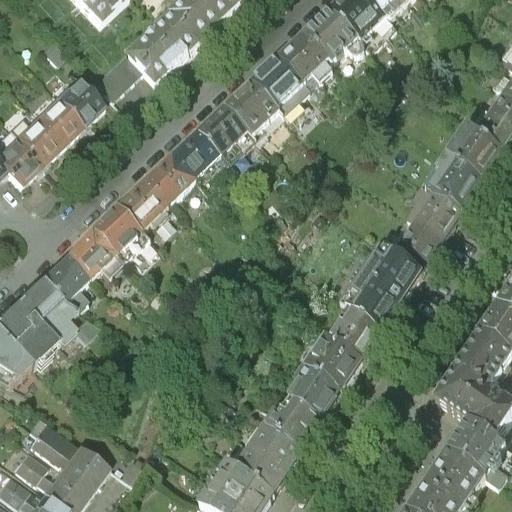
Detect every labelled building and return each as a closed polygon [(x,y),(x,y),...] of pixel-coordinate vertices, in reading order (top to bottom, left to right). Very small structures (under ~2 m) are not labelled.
[(122,0),(68,0),(99,33),(128,6),(122,0)] [(222,31),(244,10),(234,0),(195,0),(195,1),(172,22),(174,24),(199,51),(222,31)] [(254,0),(234,0),(244,10),(254,0)] [(364,0),(350,0),(331,18),(362,50),(363,52),(364,54),(370,60),(396,35),(387,25),(364,0)] [(413,0),(364,0),(387,25),(388,25),(389,26),(390,26),(391,26),(392,26),(393,25),(394,25),(417,3),(416,2),(413,0)] [(331,18),(305,43),(330,69),(337,77),(353,61),(354,62),(356,63),(358,63),(360,62),(361,62),(362,60),(363,59),(364,57),(364,55),(364,54),(363,52),(362,50),(331,18)] [(201,53),(199,51),(174,24),(165,32),(129,65),(143,80),(156,94),(179,74),(201,53)] [(305,43),(279,67),(303,93),(330,69),(305,43)] [(52,49),(42,58),(56,73),(66,64),(52,49)] [(96,91),(112,109),(143,80),(129,65),(126,62),(96,91)] [(279,67),(253,92),(278,119),(284,112),(304,94),(303,93),(279,67)] [(511,80),(511,81),(498,101),(511,110),(511,80)] [(79,87),(57,107),(84,136),(105,116),(79,87)] [(253,92),(226,116),(254,145),(280,121),(278,119),(253,92)] [(493,113),(487,122),(511,139),(511,110),(498,101),(491,111),(493,113)] [(57,107),(36,127),(63,156),(84,136),(57,107)] [(226,116),(200,141),(230,173),(231,174),(257,149),(254,145),(226,116)] [(511,151),(511,139),(487,122),(473,142),(504,163),(511,151)] [(42,175),(63,156),(36,127),(15,146),(42,175)] [(468,139),(447,169),(484,193),(504,163),(473,142),(468,139)] [(230,173),(200,141),(174,166),(196,189),(204,198),(230,173)] [(15,146),(0,159),(0,171),(8,180),(21,194),(42,175),(15,146)] [(174,166),(148,190),(170,214),(196,189),(174,166)] [(463,223),(484,193),(447,169),(427,199),(434,203),(463,223)] [(148,190),(121,215),(144,239),(170,214),(148,190)] [(443,253),(463,223),(434,203),(414,234),(443,253)] [(121,215),(95,239),(125,271),(151,247),(144,239),(121,215)] [(414,234),(395,263),(423,283),(443,253),(414,234)] [(95,239),(69,264),(91,288),(104,277),(111,284),(125,271),(95,239)] [(403,313),(423,283),(395,263),(388,259),(367,289),(403,313)] [(69,264),(42,288),(64,312),(77,320),(88,309),(79,299),(91,288),(69,264)] [(42,288),(18,311),(57,352),(73,337),(84,348),(100,334),(77,320),(64,312),(42,288)] [(383,342),(403,313),(367,289),(347,319),(351,321),(383,342)] [(511,294),(500,313),(511,320),(511,294)] [(18,311),(0,328),(0,339),(30,372),(32,375),(57,352),(18,311)] [(511,320),(500,313),(482,340),(511,360),(511,320)] [(363,372),(383,343),(351,321),(331,351),(363,372)] [(0,339),(0,385),(9,391),(30,372),(0,339)] [(436,407),(469,430),(496,448),(511,422),(511,410),(494,398),(492,393),(511,364),(511,360),(482,340),(436,407)] [(327,349),(307,378),(342,402),(363,372),(331,351),(327,349)] [(322,432),(342,402),(307,378),(298,392),(302,395),(291,411),(322,432)] [(303,460),(322,432),(291,411),(280,427),(276,424),(268,436),(303,460)] [(71,468),(79,457),(44,430),(0,491),(0,511),(38,511),(44,504),(53,492),(62,480),(71,468)] [(469,430),(448,461),(486,486),(498,494),(506,481),(494,473),(506,454),(496,448),(469,430)] [(266,435),(252,456),(289,481),(303,460),(268,436),(266,435)] [(274,502),(289,481),(252,456),(238,478),(274,502)] [(79,457),(71,468),(101,490),(109,479),(79,457)] [(467,511),(486,486),(448,461),(413,511),(467,511)] [(71,468),(62,480),(92,502),(101,490),(71,468)] [(267,511),(274,502),(238,478),(228,471),(218,483),(207,500),(200,511),(267,511)] [(62,480),(53,492),(79,511),(84,511),(92,502),(62,480)] [(79,511),(53,492),(44,504),(54,511),(79,511)]
